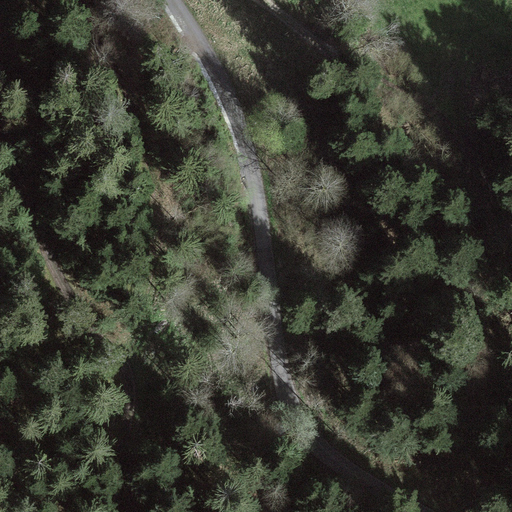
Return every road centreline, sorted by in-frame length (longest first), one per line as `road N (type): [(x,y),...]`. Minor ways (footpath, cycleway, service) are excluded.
road 1 (unclassified): [(177,0),(235,108),(252,165),(292,411),(334,461),(420,511)]
road 2 (track): [(511,328),(499,202),(461,140),(345,29),(266,0)]
